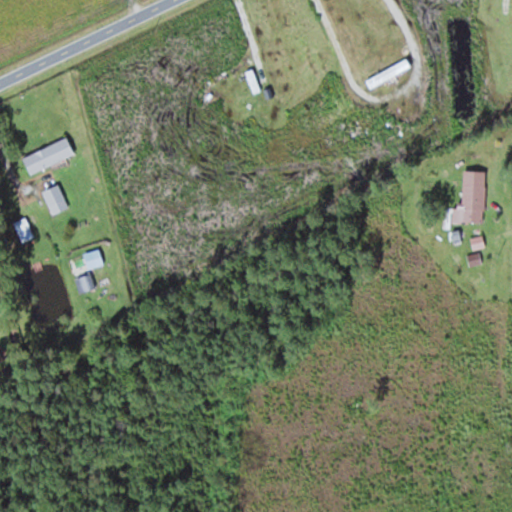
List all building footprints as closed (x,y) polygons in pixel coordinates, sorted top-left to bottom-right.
[(246,71),(254,93),(262,90),(254,68),(246,71)] [(24,157),(31,173),(76,153),(68,137),(24,157)] [(487,170),(463,169),(462,220),(486,221),(487,170)] [(44,190),(54,213),(70,206),(59,183),(44,190)] [(35,235),(26,216),(15,222),(24,241),(35,235)] [(95,286),(91,273),(77,278),(82,291),(95,286)]
